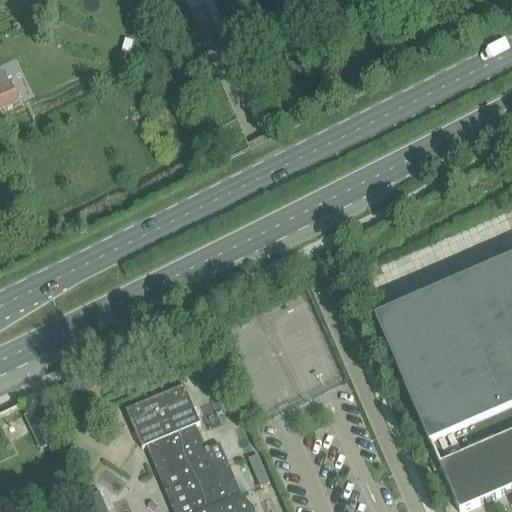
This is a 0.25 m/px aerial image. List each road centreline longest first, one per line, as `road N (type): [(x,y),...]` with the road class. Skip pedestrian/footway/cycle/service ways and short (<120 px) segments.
road 1 (secondary): [(511,56),(0,306)]
road 2 (secondary): [(0,358),(511,109)]
